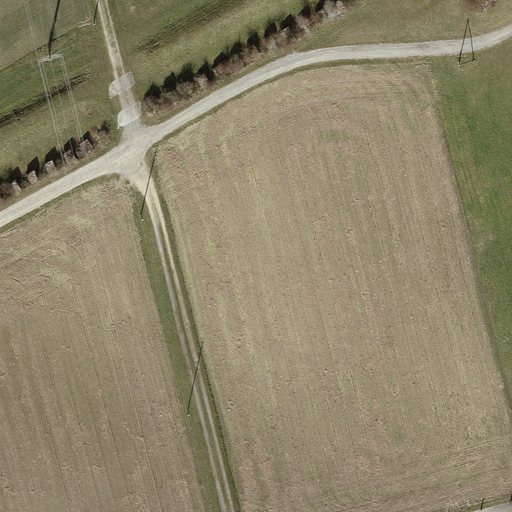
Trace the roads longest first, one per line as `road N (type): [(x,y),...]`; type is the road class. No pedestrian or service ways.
road 1 (track): [(0,223),(287,63),(469,46),(511,30)]
road 2 (track): [(101,0),(230,511)]
